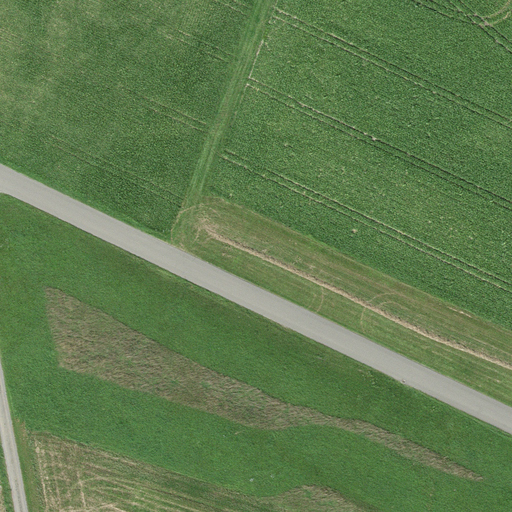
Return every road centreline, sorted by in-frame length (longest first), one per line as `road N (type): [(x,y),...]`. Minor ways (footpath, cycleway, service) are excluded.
road 1 (unclassified): [(511,417),(0,175)]
road 2 (track): [(26,511),(0,371)]
